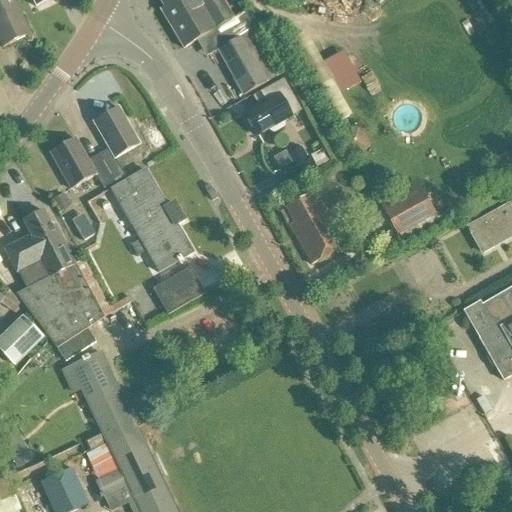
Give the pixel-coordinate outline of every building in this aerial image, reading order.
[(0,0),(0,45),(2,51),(30,37),(12,0),(0,0)] [(32,0),(37,9),(53,2),(51,0),(32,0)] [(184,52),(216,33),(215,32),(233,21),(220,0),(209,0),(200,6),(196,0),(157,0),(165,11),(161,13),(184,52)] [(237,43),(218,53),(244,99),(266,86),(282,77),(256,33),(248,19),(229,29),(237,43)] [(246,120),(244,124),(247,130),(252,130),(257,139),(301,115),(284,84),(254,101),(259,109),(245,117),(246,120)] [(332,98),(343,122),(363,113),(351,89),(332,98)] [(118,111),(94,125),(109,152),(99,158),(115,185),(125,179),(115,162),(140,148),(118,111)] [(75,142),(50,156),(71,193),(96,178),(104,192),(115,185),(99,158),(88,164),(75,142)] [(313,172),(302,152),(289,159),(293,168),(281,175),(287,186),(313,172)] [(318,183),(339,171),(334,161),(312,174),(318,183)] [(145,173),(110,193),(158,276),(178,264),(179,266),(183,264),(182,262),(193,256),(176,227),(184,223),(174,207),(167,211),(145,173)] [(404,249),(437,231),(431,220),(435,218),(417,185),(401,194),(402,196),(380,208),(397,239),(398,239),(404,249)] [(310,197),(286,211),(294,226),(290,228),(312,268),(346,249),(326,214),(321,217),(310,197)] [(511,205),(467,230),(480,254),(511,236),(511,205)] [(31,239),(5,252),(17,276),(18,275),(26,292),(16,298),(57,352),(66,365),(96,346),(87,332),(104,321),(92,297),(91,297),(75,268),(76,268),(55,227),(51,229),(44,214),(24,225),(31,239)] [(168,317),(204,296),(189,271),(153,292),(168,317)] [(511,378),(511,291),(482,309),(480,305),(464,314),(480,342),(479,342),(503,384),(511,378)] [(21,320),(0,341),(0,356),(13,370),(42,342),(21,320)] [(107,445),(136,431),(100,356),(88,362),(87,360),(82,362),(83,365),(63,374),(74,396),(82,392),(107,445)] [(174,511),(136,431),(107,445),(121,473),(96,484),(104,501),(128,489),(139,511),(174,511)] [(0,511),(20,511),(4,475),(0,477),(0,511)]
